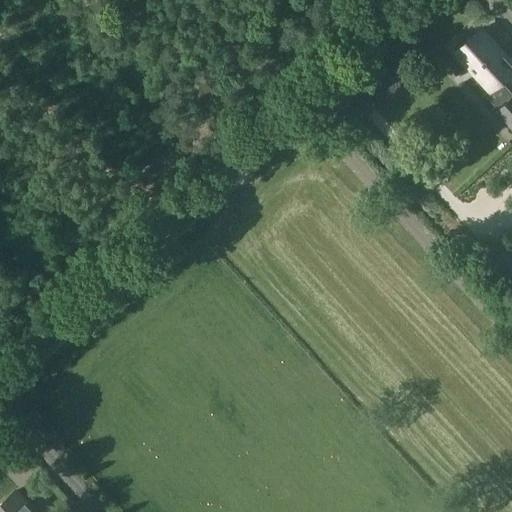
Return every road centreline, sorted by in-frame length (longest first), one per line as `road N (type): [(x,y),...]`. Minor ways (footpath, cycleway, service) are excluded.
road 1 (unclassified): [(0,388),(423,0)]
road 2 (unknown): [(511,325),(309,104)]
